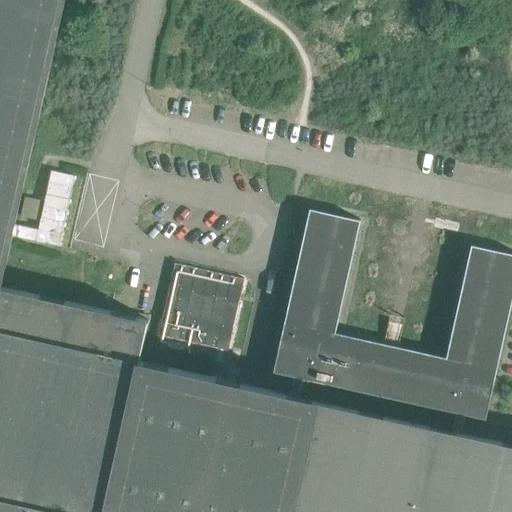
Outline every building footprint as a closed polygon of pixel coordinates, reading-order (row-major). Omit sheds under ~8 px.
[(0,0),(0,283),(8,250),(12,232),(13,227),(20,192),(22,186),(27,164),(63,0),(0,0)] [(17,228),(13,227),(12,232),(16,233),(15,237),(51,245),(64,243),(80,175),(55,170),(42,230),(18,225),(17,228)] [(46,202),(25,197),(20,217),(42,222),(46,202)] [(303,378),(455,412),(451,431),(460,433),(464,414),(485,419),(511,299),(511,253),(499,251),(494,250),(471,244),(446,357),(335,332),(360,220),(337,215),(332,214),(309,208),(273,372),(294,376),(290,395),(299,397),(303,378)] [(227,350),(244,278),(174,263),(158,335),(227,350)] [(0,511),(511,511),(511,444),(460,433),(451,431),(400,420),(299,397),(290,395),(235,383),(218,379),(214,378),(138,361),(147,320),(0,286),(0,511)]
